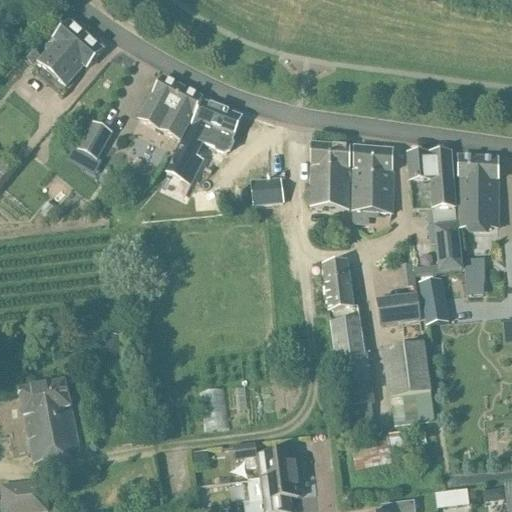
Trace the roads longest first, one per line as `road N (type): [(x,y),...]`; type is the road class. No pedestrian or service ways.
road 1 (unknown): [(295,117),(315,375),(304,418),(281,432),(0,476)]
road 2 (residential): [(511,148),(295,117),(229,97),(66,0)]
